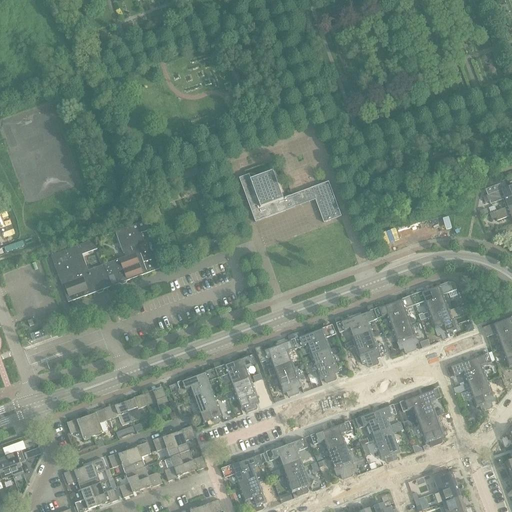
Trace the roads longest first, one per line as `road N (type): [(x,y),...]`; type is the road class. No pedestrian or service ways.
road 1 (tertiary): [(83,389),(430,262),(476,262),(511,280)]
road 2 (residential): [(214,475),(206,447),(280,421),(319,397),(358,393),(440,364),(471,457)]
road 3 (residential): [(47,471),(168,426)]
